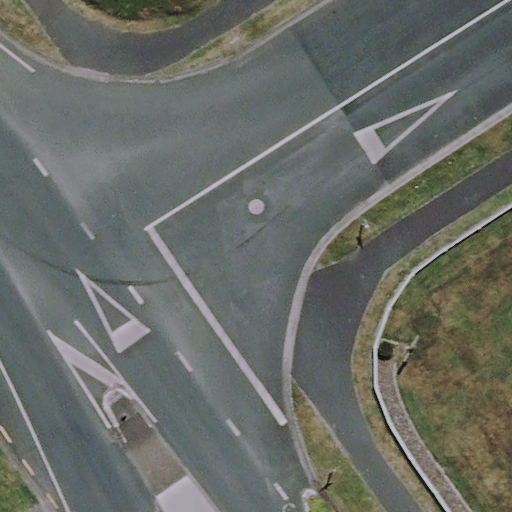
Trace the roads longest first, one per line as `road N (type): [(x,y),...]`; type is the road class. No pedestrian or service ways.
road 1 (residential): [(42,298),(506,0)]
road 2 (tertiary): [(100,374),(188,436),(251,511)]
road 3 (tertiary): [(124,511),(101,449),(100,374)]
